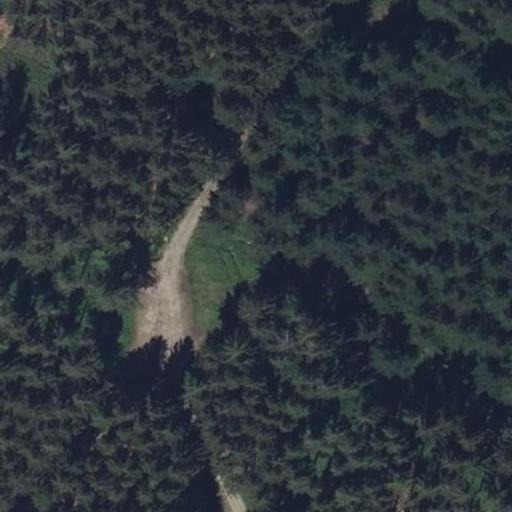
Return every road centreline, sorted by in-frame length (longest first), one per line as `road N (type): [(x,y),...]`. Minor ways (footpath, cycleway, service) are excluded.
road 1 (track): [(352,0),(243,139),(187,229),(173,292),(0,507)]
road 2 (track): [(173,292),(203,422),(244,511)]
